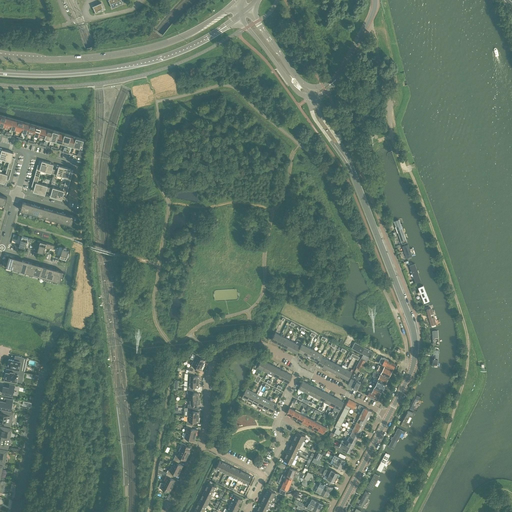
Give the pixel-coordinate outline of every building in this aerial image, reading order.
[(101,2),(93,6),(95,13),(104,9),(101,2)] [(10,128),(13,119),(7,117),(4,126),(10,128)] [(16,130),(18,121),(13,119),(10,128),(16,130)] [(22,131),(24,122),(18,121),(16,130),(22,131)] [(27,133),(30,124),(24,122),(22,131),(27,133)] [(33,135),(36,126),(30,124),(27,133),(33,135)] [(39,136),(42,127),(36,126),(33,135),(39,136)] [(45,138),(47,129),(42,127),(39,136),(45,138)] [(51,140),(53,131),(47,129),(45,138),(51,140)] [(56,141),(59,132),(53,131),(51,140),(56,141)] [(62,143),(65,134),(59,132),(56,141),(62,143)] [(68,145),(71,135),(65,134),(62,143),(68,145)] [(74,146),(76,137),(71,135),(68,145),(74,146)] [(82,139),(76,137),(74,146),(80,148),(82,139)] [(14,152),(8,151),(5,160),(9,161),(7,167),(12,169),(15,158),(12,157),(14,152)] [(38,164),(35,175),(39,176),(41,170),(45,171),(48,162),(42,160),(41,165),(38,164)] [(54,174),(55,169),(52,168),(54,164),(48,162),(45,171),(54,174)] [(62,176),(65,167),(59,165),(58,170),(55,169),(54,174),(62,176)] [(12,169),(7,167),(6,174),(1,172),(0,177),(0,181),(5,183),(6,179),(9,179),(8,179),(9,179),(12,169)] [(71,169),(65,167),(62,176),(66,177),(65,184),(69,185),(72,174),(69,173),(71,169)] [(39,176),(35,175),(32,186),(34,187),(33,191),(39,193),(42,184),(38,183),(39,176)] [(49,191),(50,186),(42,184),(39,193),(45,195),(46,190),(49,191)] [(69,185),(65,184),(63,190),(59,189),(56,198),(62,199),(63,195),(66,196),(69,185)] [(56,198),(59,189),(50,186),(49,191),(51,191),(50,196),(56,198)] [(23,201),(20,210),(27,212),(29,203),(23,201)] [(36,205),(29,203),(27,212),(33,214),(36,205)] [(42,207),(36,205),(33,214),(40,216),(42,207)] [(48,209),(42,207),(40,216),(46,217),(48,209)] [(55,211),(48,209),(46,217),(52,219),(55,211)] [(61,212),(55,211),(52,219),(59,221),(61,212)] [(68,214),(61,212),(59,221),(65,223),(68,214)] [(74,216),(68,214),(65,223),(70,224),(69,226),(73,227),(75,221),(73,220),(74,216)] [(394,221),(402,244),(406,242),(398,219),(394,221)] [(19,246),(26,247),(28,238),(22,236),(19,246)] [(40,241),(38,241),(35,250),(37,251),(44,253),(45,248),(49,249),(50,248),(51,244),(40,241)] [(402,246),(407,258),(411,256),(407,244),(402,246)] [(62,247),(60,257),(66,259),(69,249),(62,247)] [(15,263),(16,257),(6,254),(3,265),(13,268),(14,266),(15,263)] [(23,259),(16,257),(15,263),(14,266),(13,268),(20,270),(23,259)] [(30,261),(23,259),(20,270),(27,272),(27,270),(28,267),(30,261)] [(412,260),(409,261),(416,282),(420,281),(412,260)] [(36,263),(30,261),(28,267),(27,270),(27,272),(33,274),(36,263)] [(43,265),(36,263),(33,274),(40,276),(43,265)] [(50,267),(43,265),(40,276),(47,278),(47,276),(48,273),(50,267)] [(56,269),(50,267),(48,273),(47,276),(47,278),(53,280),(56,269)] [(63,270),(56,269),(53,280),(60,281),(63,270)] [(418,288),(424,303),(429,301),(423,286),(418,288)] [(426,309),(431,325),(436,324),(431,308),(426,309)] [(276,342),(280,335),(275,332),(271,340),(276,342)] [(281,345),(285,338),(280,335),(276,342),(281,345)] [(286,348),(290,340),(285,338),(281,345),(286,348)] [(292,350),(295,343),(290,340),(286,348),(292,350)] [(351,348),(363,354),(369,357),(373,351),(355,342),(351,348)] [(297,353),(302,343),(301,343),(300,345),(295,343),(292,350),(297,353)] [(303,353),(307,346),(302,343),(297,353),(298,351),(303,353)] [(308,356),(312,349),(307,346),(303,353),(308,356)] [(313,359),(317,351),(312,349),(308,356),(313,359)] [(317,363),(322,354),(317,351),(313,359),(318,361),(317,363)] [(195,361),(204,365),(206,360),(201,358),(202,355),(197,352),(193,360),(194,360),(195,361)] [(322,366),(326,359),(321,356),(322,354),(317,363),(322,366)] [(9,359),(7,367),(22,370),(24,360),(26,361),(27,358),(17,356),(16,360),(9,359)] [(382,364),(384,365),(392,369),(395,363),(388,360),(388,359),(385,357),(382,364)] [(262,369),(266,362),(261,359),(257,367),(262,369)] [(327,369),(331,361),(326,359),(322,366),(327,369)] [(201,370),(204,365),(195,361),(194,360),(191,367),(190,367),(189,370),(195,371),(196,367),(201,370)] [(332,371),(336,364),(331,361),(327,369),(332,371)] [(268,372),(271,365),(266,362),(262,369),(268,372)] [(338,374),(341,367),(336,364),(332,371),(338,374)] [(390,373),(392,369),(384,365),(382,364),(381,366),(378,364),(377,367),(382,370),(382,369),(390,373)] [(273,375),(277,367),(271,365),(268,372),(273,375)] [(278,377),(282,370),(277,367),(273,375),(278,377)] [(343,377),(346,369),(341,367),(338,374),(343,377)] [(390,373),(382,369),(382,370),(377,367),(375,371),(388,378),(390,373)] [(352,372),(346,369),(343,377),(348,379),(352,372)] [(10,373),(6,372),(6,373),(5,373),(4,378),(5,378),(5,379),(20,382),(21,375),(23,376),(23,371),(15,370),(14,373),(10,372),(10,373)] [(189,380),(199,381),(200,376),(194,375),(195,371),(189,370),(188,373),(188,380),(189,380)] [(283,380),(287,373),(282,370),(278,377),(283,380)] [(378,378),(386,382),(388,378),(375,371),(374,371),(373,373),(372,375),(378,378)] [(425,372),(417,390),(421,392),(429,374),(425,372)] [(292,375),(287,373),(283,380),(288,382),(292,375)] [(352,387),(358,376),(356,376),(353,375),(347,385),(352,387)] [(372,381),(383,386),(386,382),(378,378),(372,375),(372,376),(374,376),(372,379),(372,381)] [(360,377),(358,376),(352,387),(356,389),(360,382),(358,381),(359,378),(360,379),(360,377)] [(187,390),(193,390),(193,386),(199,387),(199,381),(189,380),(188,380),(187,386),(187,390)] [(381,391),(383,386),(372,381),(370,380),(369,382),(375,385),(374,387),(381,391)] [(304,390),(308,383),(302,381),(299,388),(304,390)] [(309,393),(313,386),(308,383),(304,390),(309,393)] [(14,385),(10,384),(9,387),(3,386),(2,393),(12,395),(14,388),(14,385)] [(314,396),(318,388),(313,386),(309,393),(314,396)] [(379,396),(381,391),(374,387),(372,389),(368,387),(367,390),(379,396)] [(247,400),(251,391),(246,388),(242,397),(247,400)] [(319,398),(323,391),(318,388),(314,396),(319,398)] [(193,390),(187,390),(187,393),(189,393),(189,399),(199,398),(199,393),(193,393),(193,390)] [(377,400),(379,396),(367,390),(367,391),(369,392),(367,395),(377,400)] [(252,402),(256,394),(251,391),(247,400),(252,402)] [(324,401),(328,394),(323,391),(319,398),(324,401)] [(415,393),(408,407),(413,409),(420,396),(415,393)] [(257,405),(262,396),(256,394),(252,402),(257,405)] [(329,404),(333,396),(328,394),(324,401),(329,404)] [(262,408),(267,399),(262,396),(257,405),(262,408)] [(334,406),(338,399),(333,396),(329,404),(334,406)] [(13,400),(7,398),(6,402),(1,400),(0,403),(0,407),(11,410),(12,403),(13,400)] [(200,404),(199,398),(189,399),(190,404),(188,404),(188,407),(194,407),(194,404),(200,404)] [(267,410),(272,402),(267,399),(262,408),(267,410)] [(343,402),(338,399),(334,406),(340,409),(343,402)] [(351,407),(353,409),(356,403),(348,399),(345,405),(351,407)] [(277,404),(272,402),(267,410),(272,413),(277,404)] [(362,409),(360,413),(368,416),(368,415),(369,416),(370,415),(370,414),(370,413),(370,412),(370,410),(359,404),(357,407),(360,409),(360,408),(362,409)] [(189,416),(199,417),(200,411),(194,411),(194,407),(188,407),(188,413),(187,416),(189,416)] [(291,416),(294,410),(289,407),(286,413),(291,416)] [(407,409),(400,424),(407,428),(414,413),(407,409)] [(297,419),(300,413),(294,410),(291,416),(297,419)] [(4,414),(0,413),(0,420),(5,421),(4,424),(11,426),(13,412),(5,411),(4,414)] [(366,420),(368,416),(360,413),(359,415),(353,412),(352,413),(366,420)] [(302,422),(305,416),(300,413),(297,419),(302,422)] [(366,420),(352,413),(351,415),(354,417),(353,420),(356,421),(363,425),(364,425),(365,425),(365,423),(365,422),(366,420)] [(186,424),(192,425),(193,422),(199,422),(199,417),(189,416),(187,416),(187,421),(186,424)] [(307,425),(310,419),(305,416),(302,422),(307,425)] [(313,427),(316,422),(310,419),(307,425),(313,427)] [(361,430),(363,425),(356,421),(355,424),(348,420),(347,422),(348,423),(361,430)] [(318,430),(321,424),(316,422),(313,427),(318,430)] [(361,430),(348,423),(347,426),(352,428),(351,430),(359,434),(361,430)] [(192,428),(192,425),(186,424),(186,427),(188,428),(186,433),(196,435),(197,430),(192,428)] [(326,427),(321,424),(318,430),(323,433),(326,427)] [(3,427),(2,430),(0,429),(0,436),(10,439),(12,429),(3,427)] [(398,428),(388,446),(393,449),(403,430),(398,428)] [(356,439),(359,434),(351,430),(349,429),(347,431),(345,430),(344,432),(356,439)] [(195,440),(196,435),(186,433),(185,432),(184,437),(183,437),(182,440),(188,442),(189,439),(195,440)] [(297,432),(295,437),(303,441),(305,436),(297,432)] [(354,443),(356,439),(344,432),(343,434),(348,437),(347,439),(354,443)] [(10,439),(0,436),(0,447),(8,449),(10,439)] [(301,445),(303,441),(295,437),(293,441),(301,445)] [(352,448),(354,443),(347,439),(345,442),(342,440),(341,442),(352,448)] [(298,450),(301,445),(293,441),(290,446),(298,450)] [(349,452),(352,448),(341,442),(339,445),(339,444),(338,446),(335,445),(334,448),(341,452),(343,449),(349,452)] [(179,451),(180,451),(188,455),(191,451),(186,448),(187,445),(181,443),(180,446),(181,446),(179,451)] [(296,454),(298,450),(290,446),(288,450),(296,454)] [(294,459),(296,454),(288,450),(286,455),(294,459)] [(186,460),(188,455),(180,451),(177,456),(176,455),(174,458),(179,460),(181,458),(186,460)] [(322,454),(317,451),(314,457),(319,460),(322,454)] [(325,455),(334,460),(343,464),(344,463),(345,463),(346,461),(345,460),(346,460),(344,459),(346,456),(340,453),(338,456),(334,454),(333,456),(326,452),(325,455)] [(386,452),(377,469),(381,471),(390,455),(386,452)] [(292,464),(294,459),(286,455),(284,460),(292,464)] [(178,463),(179,460),(174,458),(173,461),(174,462),(172,466),(181,470),(183,466),(178,463)] [(220,470),(224,462),(219,460),(215,468),(220,470)] [(343,464),(334,460),(332,464),(341,469),(341,468),(342,469),(343,466),(343,464)] [(225,473),(229,465),(224,462),(220,470),(225,473)] [(181,470),(172,466),(171,465),(170,468),(169,468),(168,470),(167,473),(172,475),(173,473),(179,475),(181,470)] [(229,475),(233,467),(229,465),(225,473),(229,475)] [(234,477),(238,469),(233,467),(229,475),(234,477)] [(300,472),(289,467),(285,475),(292,478),(294,479),(295,477),(297,478),(300,472)] [(323,468),(322,470),(336,478),(337,476),(338,477),(339,474),(338,474),(339,473),(331,469),(330,471),(323,468)] [(238,479),(242,471),(238,469),(234,477),(238,479)] [(336,478),(322,470),(321,473),(327,476),(325,480),(325,481),(330,483),(331,481),(334,482),(334,481),(335,482),(336,480),(336,479),(336,478)] [(243,482),(247,474),(242,471),(238,479),(243,482)] [(171,478),(172,475),(167,473),(165,475),(167,476),(165,481),(174,485),(176,481),(171,478)] [(252,476),(247,474),(243,482),(248,484),(252,476)] [(285,475),(282,474),(279,479),(280,480),(290,484),(292,478),(285,475)] [(374,476),(369,485),(372,487),(377,478),(374,476)] [(287,489),(290,484),(280,480),(279,479),(278,483),(282,484),(281,487),(287,489)] [(171,490),(174,485),(165,481),(164,483),(162,482),(161,484),(160,483),(158,487),(165,490),(166,488),(171,490)] [(330,483),(325,481),(323,484),(318,481),(317,485),(329,491),(332,487),(328,485),(329,482),(330,483)] [(208,482),(206,487),(214,491),(216,486),(208,482)] [(329,491),(317,485),(314,490),(319,493),(320,492),(327,496),(329,491)] [(212,495),(214,491),(206,487),(204,492),(212,495)] [(287,489),(281,487),(279,492),(283,495),(285,495),(286,494),(286,491),(287,489)] [(268,489),(265,493),(273,497),(276,493),(268,489)] [(365,491),(358,506),(362,508),(370,493),(365,491)] [(210,500),(212,495),(204,492),(202,496),(210,500)] [(273,497),(265,493),(263,498),(271,502),(273,497)] [(234,495),(232,500),(240,504),(243,499),(234,495)] [(207,505),(210,500),(202,496),(199,501),(207,505)] [(306,501),(313,505),(321,508),(323,504),(312,498),(311,498),(310,499),(304,496),(303,499),(306,501)] [(271,502),(263,498),(261,502),(269,506),(271,502)] [(305,504),(296,499),(294,503),(298,505),(303,508),(306,509),(307,507),(311,509),(317,511),(318,511),(321,508),(313,505),(306,501),(305,504)] [(238,508),(240,504),(232,500),(230,504),(238,508)] [(205,509),(207,505),(199,501),(197,505),(205,509)] [(267,511),(269,506),(261,502),(259,507),(267,511)]
